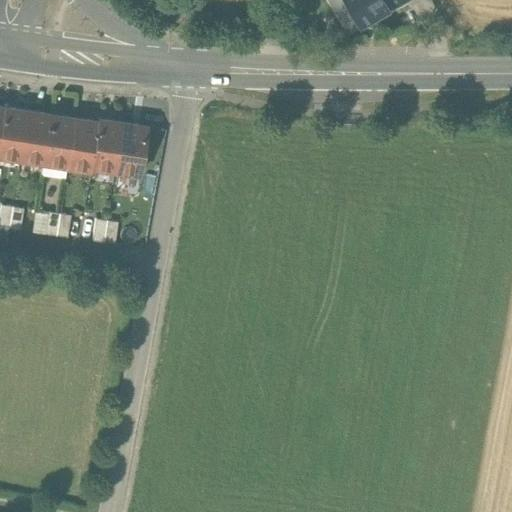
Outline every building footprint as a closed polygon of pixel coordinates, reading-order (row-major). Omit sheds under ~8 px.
[(349,6),(338,13),(349,32),(406,0),(346,0),(347,1),(349,6)] [(338,6),(338,13),(349,6),(347,1),(338,6)] [(0,155),(20,159),(27,112),(4,108),(0,132),(0,155)] [(43,163),(51,115),(27,112),(20,159),(43,163)] [(67,167),(74,119),(51,115),(43,163),(67,167)] [(91,168),(98,122),(74,119),(67,167),(91,170),(91,168)] [(114,171),(121,123),(98,120),(98,122),(91,168),(114,171)] [(145,127),(121,123),(114,171),(138,174),(145,127)] [(23,208),(1,205),(0,210),(0,227),(20,230),(23,208)] [(71,216),(48,212),(45,234),(68,237),(71,216)] [(118,222),(95,219),(92,241),(114,244),(118,222)]
